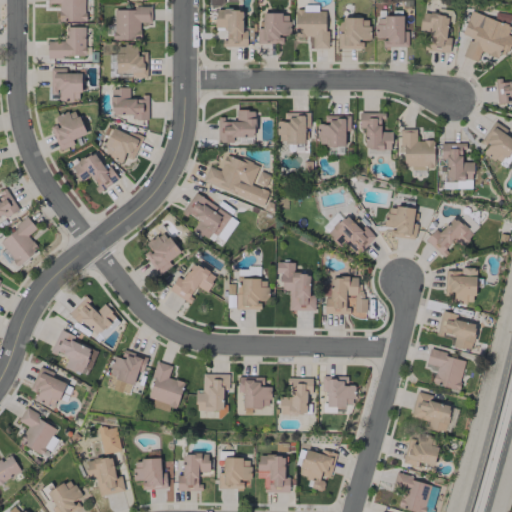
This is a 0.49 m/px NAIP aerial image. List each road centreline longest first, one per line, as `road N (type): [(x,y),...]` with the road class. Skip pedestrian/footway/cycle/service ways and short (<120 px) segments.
road 1 (residential): [(0,381),(31,309),(169,176),(182,137),(186,0)]
road 2 (residential): [(94,246),(156,321),(183,336),(228,347),(398,349)]
road 3 (residential): [(94,246),(47,182),(26,133),(18,0)]
road 4 (residential): [(187,81),(388,81),(449,97)]
road 5 (residential): [(350,511),(406,315),(402,284)]
